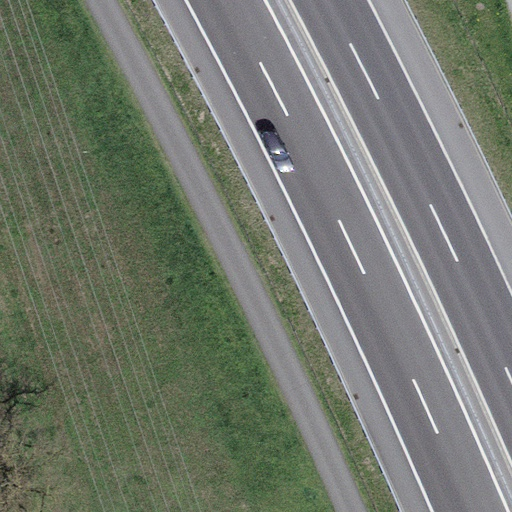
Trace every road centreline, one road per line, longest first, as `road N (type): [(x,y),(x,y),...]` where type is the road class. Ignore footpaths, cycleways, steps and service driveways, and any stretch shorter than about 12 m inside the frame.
road 1 (motorway): [(225,0),(344,228),(471,511)]
road 2 (motorway): [(511,375),(330,0)]
